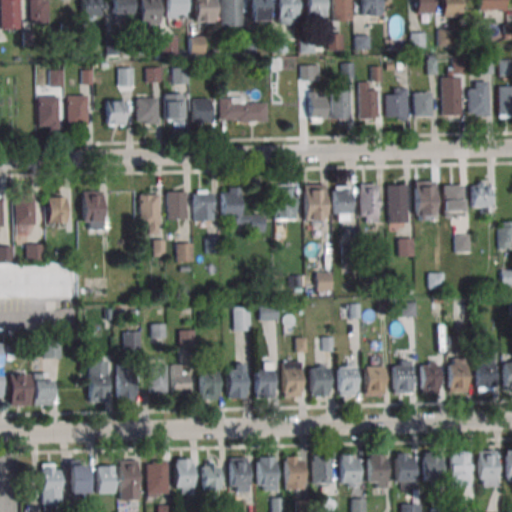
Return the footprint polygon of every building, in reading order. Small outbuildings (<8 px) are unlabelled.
[(17,0),(0,0),(0,28),(17,28),(17,0)] [(47,26),(47,0),(27,0),(27,26),(47,26)] [(99,17),(99,0),(80,0),(80,18),(99,17)] [(129,0),(130,16),(110,17),(110,0),(129,0)] [(137,0),(137,24),(156,24),(156,0),(137,0)] [(183,0),(162,0),(162,17),(183,17),(183,0)] [(212,0),(192,0),(192,22),(212,22),(212,0)] [(239,25),(239,0),(217,0),(217,25),(239,25)] [(266,0),(247,0),(247,21),(266,21),(266,0)] [(294,0),(275,0),(275,24),(294,24),(294,0)] [(321,19),(321,0),(302,0),(302,19),(321,19)] [(330,0),(330,20),(349,20),(349,0),(330,0)] [(378,0),(358,0),(358,15),(378,15),(378,0)] [(413,0),(413,13),(431,13),(431,0),(413,0)] [(459,15),(459,0),(439,0),(439,16),(459,15)] [(503,0),(503,11),(477,12),(476,0),(503,0)] [(511,25),(511,40),(502,40),(502,25),(511,25)] [(450,45),(450,27),(435,27),(435,45),(450,45)] [(422,46),(422,31),(409,31),(409,46),(422,46)] [(32,32),(32,47),(22,48),(21,33),(32,32)] [(340,33),(326,33),(326,48),(340,48),(340,33)] [(159,53),(175,53),(175,34),(159,34),(159,53)] [(187,53),(203,53),(203,35),(187,35),(187,53)] [(367,36),(368,50),(353,50),(353,36),(367,36)] [(285,37),(286,53),(270,54),(270,37),(285,37)] [(0,56),(10,56),(10,39),(0,38),(0,56)] [(254,38),(254,53),(242,53),(242,38),(254,38)] [(146,39),(147,54),(133,55),(132,39),(146,39)] [(312,39),(313,54),(298,54),(298,39),(312,39)] [(119,40),(119,55),(105,55),(105,40),(119,40)] [(491,75),(491,58),(479,59),(479,75),(491,75)] [(460,116),(458,76),(463,75),(462,59),(450,60),(450,71),(445,72),(445,78),(439,79),(441,117),(460,116)] [(435,60),(435,75),(426,76),(425,61),(435,60)] [(511,61),(511,76),(497,77),(497,61),(511,61)] [(351,63),(352,79),(341,80),(340,63),(351,63)] [(298,79),(318,79),(318,64),(298,64),(298,79)] [(380,82),(380,66),(369,67),(370,83),(380,82)] [(115,67),(115,85),(131,85),(131,67),(115,67)] [(143,80),(157,80),(157,67),(143,67),(143,80)] [(186,82),(186,67),(170,67),(170,82),(186,82)] [(47,69),(47,86),(61,86),(61,69),(47,69)] [(90,71),(91,85),(81,85),(80,71),(90,71)] [(365,90),(365,81),(357,81),(357,119),(376,119),(376,90),(365,90)] [(487,82),(487,118),(473,118),(473,114),(467,115),(467,91),(473,91),(473,83),(487,82)] [(382,119),(404,119),(404,87),(382,87),(382,119)] [(511,88),(496,89),(496,116),(511,116),(511,88)] [(347,90),(329,90),(329,119),(347,119),(347,90)] [(306,121),(324,121),(324,91),(306,91),(306,121)] [(411,116),(428,116),(428,91),(411,91),(411,116)] [(181,93),(161,93),(161,122),(181,122),(181,93)] [(64,94),(64,124),(85,124),(85,94),(64,94)] [(35,95),(35,128),(57,128),(57,95),(35,95)] [(154,123),(154,97),(134,97),(134,123),(154,123)] [(208,122),(208,98),(187,98),(187,122),(208,122)] [(264,121),(264,98),(217,98),(217,121),(264,121)] [(123,124),(123,100),(103,100),(103,124),(123,124)] [(433,180),(412,180),(412,219),(433,219),(433,180)] [(494,212),(494,180),(469,180),(469,212),(494,212)] [(376,221),(376,183),(357,183),(357,221),(376,221)] [(301,222),(323,222),(323,184),(301,184),(301,222)] [(404,222),(404,184),(385,184),(385,222),(404,222)] [(461,216),(461,184),(441,184),(441,216),(461,216)] [(291,219),(291,185),(271,185),(272,219),(291,219)] [(349,213),(349,185),(331,185),(331,213),(349,213)] [(219,187),(219,222),(247,222),(247,232),(262,231),(262,212),(241,212),(241,187),(219,187)] [(80,190),(80,229),(101,229),(101,190),(80,190)] [(165,218),(184,218),(184,190),(165,190),(165,218)] [(191,190),(191,220),(211,220),(211,190),(191,190)] [(137,192),(137,224),(146,224),(146,233),(156,233),(156,192),(137,192)] [(11,225),(33,225),(33,194),(11,194),(11,225)] [(44,222),(63,222),(63,194),(44,194),(44,222)] [(511,221),(496,221),(496,248),(511,248),(511,221)] [(451,234),(451,252),(467,252),(467,234),(451,234)] [(109,236),(109,250),(101,250),(101,236),(109,236)] [(204,251),(215,251),(215,237),(204,237),(204,251)] [(411,238),(411,256),(396,256),(396,238),(411,238)] [(162,240),(162,256),(150,256),(150,240),(162,240)] [(190,260),(190,241),(173,242),(173,261),(190,260)] [(24,261),(42,261),(42,243),(24,243),(24,261)] [(355,244),(356,263),(340,264),(339,245),(355,244)] [(0,261),(11,261),(11,245),(0,245),(0,261)] [(499,284),(511,284),(511,268),(499,268),(499,284)] [(329,271),(313,271),(313,291),(329,291),(329,271)] [(440,272),(425,272),(425,287),(440,287),(440,272)] [(441,302),(440,295),(431,296),(432,303),(441,302)] [(414,316),(414,302),(399,302),(399,316),(414,316)] [(357,303),(357,318),(348,318),(348,314),(348,305),(348,304),(357,303)] [(386,314),(386,303),(376,303),(377,314),(386,314)] [(256,320),(275,320),(275,304),(256,304),(256,320)] [(231,330),(248,330),(248,305),(230,305),(231,330)] [(339,305),(339,314),(348,314),(348,305),(339,305)] [(137,318),(137,310),(129,310),(129,318),(137,318)] [(149,337),(163,337),(163,323),(149,323),(149,337)] [(348,325),(348,341),(359,341),(359,325),(348,325)] [(177,347),(192,347),(192,329),(177,329),(177,347)] [(137,349),(137,332),(121,332),(121,349),(137,349)] [(460,334),(460,348),(447,348),(448,334),(460,334)] [(330,337),(331,351),(321,351),(320,337),(330,337)] [(303,338),(303,352),(293,352),(293,338),(303,338)] [(41,358),(58,358),(58,340),(41,340),(41,358)] [(491,357),(472,357),(473,390),(492,390),(491,357)] [(165,393),(165,358),(147,358),(147,393),(165,393)] [(464,392),(464,358),(445,358),(445,392),(464,392)] [(409,393),(409,359),(390,359),(390,393),(409,393)] [(86,401),(105,401),(105,360),(86,360),(86,401)] [(280,360),(280,396),(298,396),(298,360),(280,360)] [(271,361),(252,361),(252,397),(271,397),(271,361)] [(418,362),(418,392),(436,392),(436,362),(418,362)] [(511,362),(511,390),(501,391),(500,362),(511,362)] [(113,398),(133,398),(133,363),(113,363),(113,398)] [(243,398),(243,363),(224,363),(224,398),(243,398)] [(169,393),(187,393),(187,364),(169,364),(169,393)] [(307,364),(307,396),(326,396),(326,364),(307,364)] [(335,364),(335,395),(354,395),(354,364),(335,364)] [(362,366),(362,394),(381,394),(381,366),(362,366)] [(215,398),(215,369),(196,369),(196,398),(215,398)] [(49,404),(49,372),(30,372),(30,404),(49,404)] [(28,373),(6,373),(6,405),(28,405),(28,373)] [(503,480),(511,480),(511,448),(504,448),(503,480)] [(475,449),(475,486),(494,486),(494,449),(475,449)] [(467,487),(467,450),(448,450),(448,487),(467,487)] [(384,452),(365,452),(365,487),(384,487),(384,452)] [(393,482),(411,482),(411,453),(393,453),(393,482)] [(420,453),(420,477),(440,477),(440,453),(420,453)] [(356,454),(337,454),(337,486),(356,486),(356,454)] [(301,488),(301,455),(282,455),(282,488),(301,488)] [(310,485),(328,485),(328,455),(310,455),(310,485)] [(273,490),(273,456),(254,456),(254,490),(273,490)] [(246,491),(246,457),(226,457),(226,491),(246,491)] [(190,458),(172,458),(172,493),(190,493),(190,458)] [(116,460),(116,499),(135,499),(135,460),(116,460)] [(198,489),(217,489),(217,460),(198,460),(198,489)] [(164,461),(143,461),(143,495),(164,495),(164,461)] [(58,463),(38,463),(38,504),(58,504),(58,463)] [(65,464),(66,493),(85,492),(84,464),(65,464)] [(93,493),(112,493),(112,464),(93,464),(93,493)] [(280,511),(280,497),(269,497),(269,511),(280,511)] [(363,511),(363,497),(349,498),(349,511),(363,511)] [(308,500),(308,511),(293,511),(293,500),(308,500)] [(155,511),(169,511),(169,503),(155,503),(155,511)] [(398,511),(418,511),(418,503),(398,503),(398,511)]
